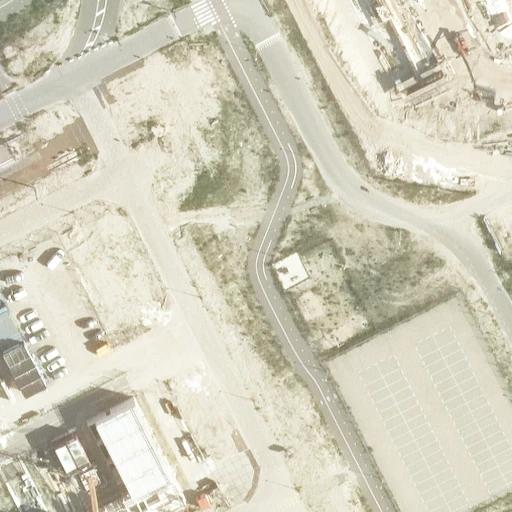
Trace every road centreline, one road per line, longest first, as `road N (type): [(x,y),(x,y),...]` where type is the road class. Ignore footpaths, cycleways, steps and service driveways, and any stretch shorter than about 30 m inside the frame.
road 1 (residential): [(292,91),(331,168),(356,195),(443,227),(465,247),(511,326)]
road 2 (residential): [(210,344),(0,449)]
road 3 (tertiary): [(292,91),(475,0)]
road 4 (residential): [(121,172),(210,344)]
road 5 (tertiary): [(121,172),(292,91)]
road 6 (unclassified): [(228,0),(78,86)]
road 7 (residential): [(210,344),(283,496)]
road 8 (tertiary): [(0,236),(121,172)]
